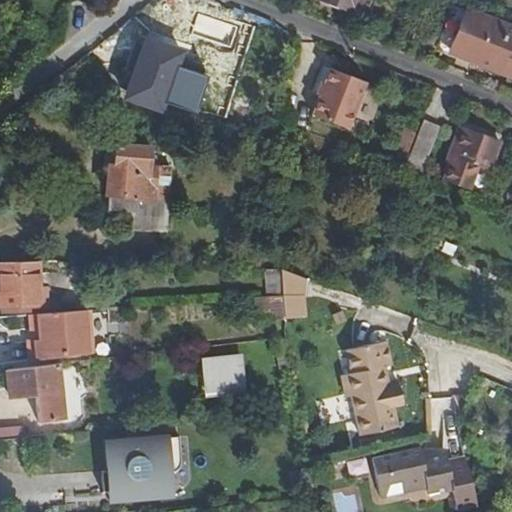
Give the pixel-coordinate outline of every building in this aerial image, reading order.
[(322,0),(350,11),(354,0),(356,0),(362,2),(362,0),(322,0)] [(511,27),(466,9),(449,52),(511,77),(511,27)] [(50,34),(25,17),(17,29),(42,46),(50,34)] [(126,97),(161,109),(181,53),(146,41),(126,97)] [(366,82),(332,69),(314,117),(349,130),(366,82)] [(406,165),(420,170),(437,128),(423,123),(406,165)] [(467,127),(445,180),(471,189),(480,164),(491,168),(501,141),(467,127)] [(414,134),(402,130),(394,151),(405,156),(414,134)] [(115,168),(108,167),(106,195),(109,195),(108,212),(133,214),(132,229),(165,231),(169,170),(149,169),(150,150),(116,148),(115,168)] [(39,263),(0,262),(0,308),(47,307),(46,295),(40,295),(39,263)] [(295,296),(293,278),(279,277),(281,296),(295,296)] [(257,320),(283,318),(281,296),(255,298),(257,320)] [(281,296),(283,318),(296,318),(295,296),(281,296)] [(99,311),(8,315),(8,334),(32,332),(54,331),(55,336),(99,333),(99,311)] [(285,339),(273,340),(278,370),(291,368),(285,339)] [(349,379),(341,380),(345,401),(350,401),(357,439),(398,433),(394,412),(403,411),(399,389),(390,390),(387,373),(392,372),(389,349),(345,356),(349,379)] [(239,357),(203,360),(206,395),(242,392),(239,357)] [(59,365),(6,371),(8,398),(35,395),(38,420),(65,417),(59,365)] [(179,435),(104,442),(106,469),(101,470),(103,490),(128,488),(128,495),(159,493),(162,492),(165,489),(167,485),(166,471),(175,470),(182,464),(179,435)] [(422,456),(373,464),(380,503),(411,498),(410,491),(427,488),(429,502),(453,497),(446,462),(423,467),(422,456)] [(315,495),(310,468),(300,469),(305,495),(315,495)]
